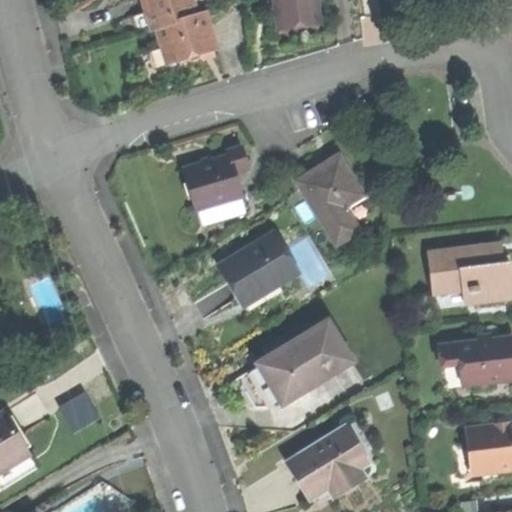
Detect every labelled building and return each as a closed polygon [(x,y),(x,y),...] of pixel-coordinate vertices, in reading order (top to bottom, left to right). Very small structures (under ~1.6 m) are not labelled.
[(141,0),(150,29),(156,27),(167,64),(192,57),(215,50),(204,13),(196,16),(190,0),(141,0)] [(319,27),(319,19),(279,23),(276,0),(272,0),(275,31),(298,29),(319,27)] [(316,0),(276,0),(279,23),(319,19),(316,0)] [(227,153),(228,158),(233,175),(248,170),(241,149),(227,153)] [(206,165),(184,172),(197,212),(241,199),(233,175),(228,158),(206,165)] [(297,182),(335,247),(359,233),(345,208),(363,198),(339,158),(316,172),(297,182)] [(245,211),(241,199),(197,212),(201,225),(245,211)] [(230,283),(240,300),(274,279),(278,285),(297,274),(272,235),(220,268),(230,283)] [(502,247),(428,256),(433,296),(475,291),(477,306),(511,302),(511,274),(511,265),(504,266),(502,247)] [(245,307),(278,285),(274,279),(240,300),(245,307)] [(435,312),(477,306),(475,291),(433,296),(435,312)] [(280,401),(281,404),(349,363),(326,325),(302,339),(300,335),(276,349),(278,353),(258,365),(280,401)] [(460,366),(463,387),(511,380),(511,338),(458,345),(460,366)] [(445,368),(460,366),(458,345),(443,347),(445,368)] [(266,409),(280,401),(258,365),(230,382),(238,395),(245,407),(266,409)] [(84,390),(58,405),(74,431),(100,415),(84,390)] [(0,413),(0,471),(28,454),(14,433),(2,412),(0,413)] [(511,423),(467,429),(470,449),(479,448),(482,474),(511,470),(511,423)] [(296,482),(307,501),(326,490),(332,499),(364,481),(358,471),(366,467),(344,429),(285,464),(296,482)]
